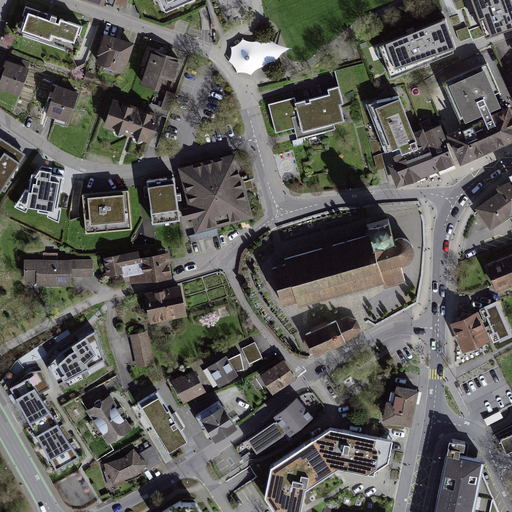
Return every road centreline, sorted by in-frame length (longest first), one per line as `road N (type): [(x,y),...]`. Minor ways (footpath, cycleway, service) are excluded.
road 1 (residential): [(130,388),(110,315),(116,292),(213,264),(280,213)]
road 2 (residential): [(195,461),(367,340),(437,327)]
road 3 (residential): [(0,113),(42,146),(104,171),(133,172),(255,138)]
road 4 (residential): [(255,138),(241,87),(214,54),(59,0)]
road 5 (residential): [(280,213),(391,194),(454,201)]
road 6 (tertiary): [(454,201),(441,245),(437,327)]
